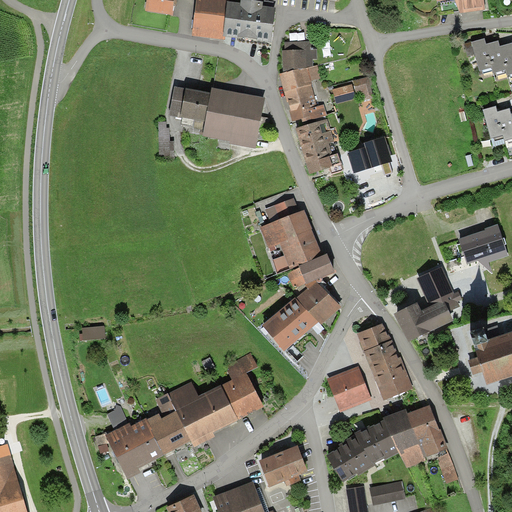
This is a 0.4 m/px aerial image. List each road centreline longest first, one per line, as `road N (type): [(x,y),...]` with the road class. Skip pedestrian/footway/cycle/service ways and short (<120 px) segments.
road 1 (primary): [(100,511),(69,417),(43,272),(50,85)]
road 2 (residential): [(108,28),(220,49),(264,77),(330,238)]
road 3 (residential): [(367,294),(430,385),(478,511)]
road 4 (residential): [(132,511),(226,463),(294,406)]
road 5 (residential): [(415,197),(371,44)]
road 6 (residential): [(371,44),(511,20)]
road 7 (residential): [(294,406),(367,294)]
